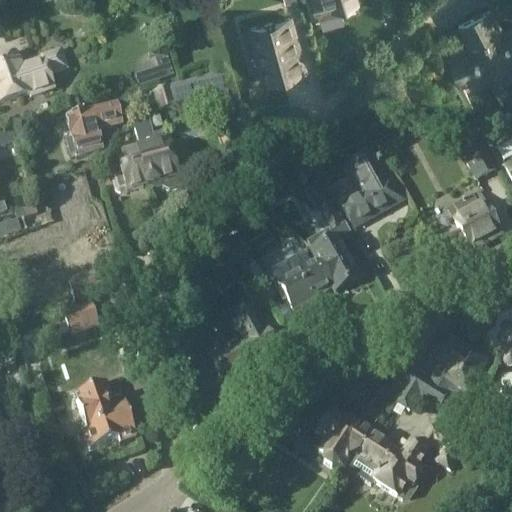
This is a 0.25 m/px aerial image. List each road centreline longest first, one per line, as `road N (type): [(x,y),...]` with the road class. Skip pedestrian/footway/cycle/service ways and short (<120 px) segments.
road 1 (track): [(158,384),(167,268),(185,237),(450,0)]
road 2 (residential): [(165,484),(222,436),(370,355),(511,297)]
road 3 (residential): [(53,511),(0,313)]
